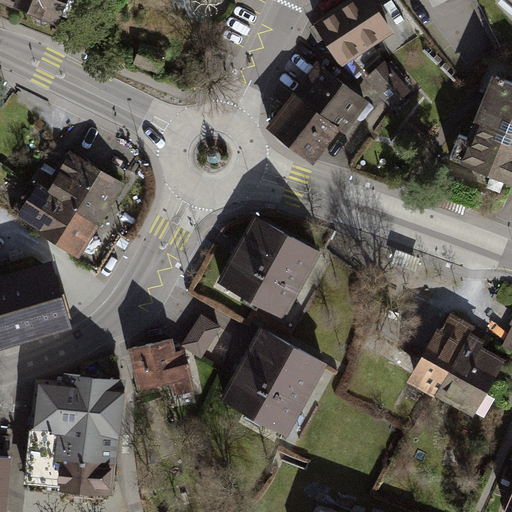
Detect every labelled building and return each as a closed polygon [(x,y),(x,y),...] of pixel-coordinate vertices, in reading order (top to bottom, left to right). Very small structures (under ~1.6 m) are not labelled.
[(68,0),(0,0),(0,2),(57,26),(68,0)] [(347,0),(312,23),(341,68),(393,34),(370,0),(347,0)] [(165,52),(141,43),(132,64),(156,73),(165,52)] [(316,61),(265,128),(313,164),(339,129),(345,134),(370,102),(316,61)] [(410,91),(384,62),(365,79),(391,108),(410,91)] [(511,83),(492,75),(474,120),(511,135),(511,83)] [(511,135),(474,120),(455,163),(511,184),(511,135)] [(127,180),(72,144),(51,175),(40,168),(13,208),(79,251),(127,180)] [(467,203),(444,194),(439,207),(462,216),(467,203)] [(237,246),(216,282),(278,318),(316,251),(254,216),(237,246)] [(422,257),(397,249),(392,262),(417,271),(422,257)] [(0,346),(73,326),(56,269),(0,284),(0,346)] [(437,327),(408,383),(474,419),(506,361),(483,348),(486,342),(471,334),(475,328),(451,313),(441,330),(437,327)] [(200,315),(182,342),(202,356),(220,329),(200,315)] [(168,327),(126,337),(138,387),(169,380),(173,395),(192,391),(182,342),(171,344),(168,327)] [(258,331),(222,398),(288,432),(323,365),(258,331)] [(60,383),(30,380),(22,484),(112,493),(122,379),(61,373),(60,383)] [(0,511),(10,511),(15,456),(0,455),(0,511)]
